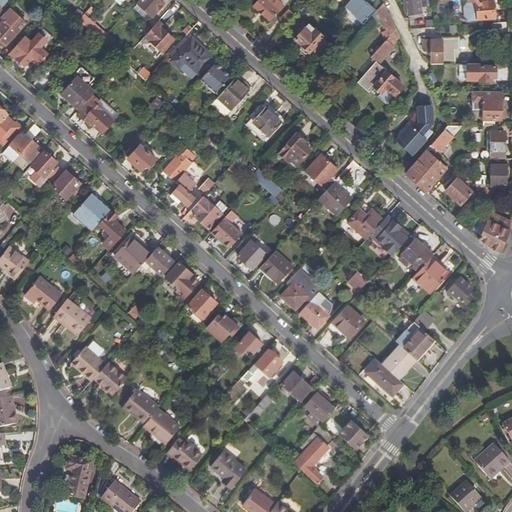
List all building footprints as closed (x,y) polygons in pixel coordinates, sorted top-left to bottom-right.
[(142,0),(138,4),(153,17),(164,5),(158,0),(142,0)] [(258,0),(253,6),(269,20),(283,5),(277,0),(258,0)] [(403,0),(404,4),(407,4),(409,15),(419,14),(417,0),(403,0)] [(482,0),(467,0),(467,2),(464,9),(464,15),(469,20),(494,18),(493,0),(482,1),(482,0)] [(396,30),(383,2),(376,10),(385,29),(382,31),(386,41),(396,30)] [(19,16),(9,26),(5,22),(0,27),(0,42),(5,47),(27,24),(19,16)] [(84,16),(78,22),(101,42),(106,36),(84,16)] [(307,23),(293,38),(299,43),(299,48),(303,52),(308,51),(322,36),(307,23)] [(156,25),(145,37),(163,53),(175,41),(161,29),(156,25)] [(386,41),(370,59),(374,63),(356,83),(367,94),(373,88),(380,94),(377,97),(386,106),(403,88),(377,65),(393,47),(392,46),(400,38),(396,30),(386,41)] [(33,57),(40,63),(48,55),(41,48),(47,42),(39,34),(31,43),(24,37),(9,53),(24,66),(33,57)] [(265,47),(270,52),(280,41),(275,36),(265,47)] [(103,44),(111,51),(117,44),(109,37),(103,44)] [(185,38),(170,55),(174,59),(171,62),(178,69),(185,63),(197,74),(213,57),(192,39),(189,42),(185,38)] [(433,65),(456,65),(456,51),(460,51),(460,40),(444,40),(444,42),(424,42),(424,50),(428,53),(433,53),(433,65)] [(129,55),(123,62),(130,68),(136,61),(129,55)] [(223,70),(216,63),(213,67),(220,73),(223,70)] [(480,64),(468,64),(468,83),(480,83),(480,84),(492,84),(492,80),(496,80),(496,66),(480,66),(480,64)] [(213,67),(201,80),(219,97),(228,87),(225,83),(231,76),(223,70),(220,73),(213,67)] [(144,69),(138,75),(145,82),(151,75),(144,69)] [(79,111),(95,93),(77,77),(61,95),(79,111)] [(219,97),(217,99),(231,112),(249,92),(235,80),(228,87),(219,97)] [(501,92),(474,92),(474,111),(485,111),(485,125),(496,125),(496,120),(502,120),(501,92)] [(100,132),(112,119),(96,105),(99,101),(94,96),(78,114),(91,126),(92,125),(100,132)] [(96,105),(114,121),(119,115),(102,99),(99,101),(96,105)] [(432,105),(420,106),(421,122),(417,127),(412,123),(396,139),(413,154),(429,137),(425,133),(433,124),(432,105)] [(0,146),(3,150),(22,129),(15,122),(14,124),(5,117),(6,115),(0,109),(0,146)] [(254,123),(269,138),(282,124),(266,109),(254,123)] [(112,119),(100,132),(102,134),(114,121),(112,119)] [(10,145),(19,154),(31,140),(39,132),(33,127),(26,135),(25,134),(21,138),(19,136),(10,145)] [(406,173),(426,192),(446,169),(429,153),(433,148),(438,152),(453,137),(445,130),(406,173)] [(491,150),(470,149),(470,159),(476,159),(505,160),(505,132),(491,132),(491,150)] [(290,163),(292,161),(298,154),(304,159),(311,151),(305,146),(308,143),(298,134),(279,154),(290,163)] [(19,154),(13,161),(22,169),(37,153),(34,150),(38,146),(31,140),(19,154)] [(147,169),(156,159),(141,146),(128,159),(141,171),(145,167),(147,169)] [(176,182),(185,172),(193,164),(187,159),(189,157),(192,160),(195,157),(187,150),(178,160),(174,159),(163,171),(176,182)] [(44,152),(27,170),(39,181),(56,163),(44,152)] [(297,166),(304,159),(298,154),(292,161),(297,166)] [(306,173),(327,191),(336,181),(332,177),(338,170),(321,155),(306,173)] [(476,159),(470,159),(463,159),(454,169),(459,174),(476,174),(476,159)] [(234,161),(229,166),(235,171),(239,166),(234,161)] [(491,185),(506,185),(506,166),(491,166),(491,184),(491,185)] [(277,190),(257,171),(251,177),(256,181),(272,195),(277,190)] [(52,187),(65,199),(80,184),(66,172),(52,187)] [(197,183),(185,172),(176,182),(179,186),(172,193),(187,206),(193,199),(188,193),(197,183)] [(336,181),(327,191),(319,200),(336,216),(356,194),(338,178),(336,181)] [(198,188),(204,194),(213,184),(207,179),(198,188)] [(445,191),(460,205),(470,194),(456,180),(445,191)] [(476,184),(476,192),(505,193),(506,185),(491,185),(491,184),(476,184)] [(277,190),(272,195),(276,199),(281,194),(277,190)] [(71,217),(89,234),(109,211),(91,194),(71,217)] [(215,205),(204,195),(193,206),(197,210),(195,213),(210,227),(223,212),(215,205)] [(215,205),(223,212),(229,205),(221,198),(215,205)] [(348,223),(366,239),(385,219),(375,210),(374,212),(365,204),(348,223)] [(481,237),(479,239),(500,252),(509,230),(510,226),(511,221),(487,210),(481,222),(473,229),(481,237)] [(106,252),(125,232),(113,221),(116,217),(110,212),(99,225),(111,236),(100,247),(106,252)] [(227,214),(211,232),(229,248),(241,234),(228,223),(232,218),(227,214)] [(113,257),(132,274),(139,267),(150,255),(138,244),(139,243),(132,237),(113,257)] [(402,254),(419,270),(431,257),(433,255),(415,239),(402,254)] [(252,269),(266,254),(251,241),(237,256),(252,269)] [(0,264),(18,278),(30,262),(8,246),(0,257),(0,264)] [(150,255),(139,267),(147,273),(152,268),(161,276),(173,263),(156,248),(150,255)] [(274,251),(259,268),(276,284),(292,267),(274,251)] [(69,259),(75,265),(80,261),(73,255),(69,259)] [(419,270),(413,277),(431,293),(449,273),(431,257),(419,270)] [(175,287),(173,290),(183,299),(197,284),(190,277),(191,275),(179,264),(165,278),(175,287)] [(472,299),(467,295),(473,289),(460,277),(448,291),(461,303),(462,301),(466,305),(472,299)] [(36,299),(49,310),(60,295),(38,279),(25,297),(33,303),(36,299)] [(295,310),(308,296),(294,283),(281,298),(295,310)] [(202,319),(216,304),(202,291),(188,306),(202,319)] [(340,313),(347,306),(351,301),(345,295),(334,307),(340,313)] [(391,302),(395,306),(400,300),(395,297),(391,302)] [(67,300),(53,318),(65,328),(67,326),(79,335),(92,320),(67,300)] [(329,317),(311,301),(300,314),(317,329),(329,317)] [(127,314),(133,318),(139,311),(134,306),(127,314)] [(340,313),(332,322),(349,338),(364,321),(347,306),(340,313)] [(221,318),(217,315),(215,318),(206,328),(221,342),(229,333),(231,336),(238,328),(225,317),(224,315),(221,318)] [(420,328),(413,322),(407,330),(413,336),(420,328)] [(407,330),(397,341),(400,345),(403,347),(416,359),(433,340),(420,328),(413,336),(407,330)] [(230,345),(234,349),(248,333),(244,330),(230,345)] [(248,333),(234,349),(241,355),(247,349),(253,354),(261,344),(248,333)] [(400,345),(382,364),(398,379),(416,359),(403,347),(400,345)] [(94,379),(106,364),(85,346),(71,362),(92,381),(94,379)] [(253,364),(247,371),(251,374),(257,368),(268,377),(281,363),(268,351),(254,365),(253,364)] [(403,383),(398,379),(382,364),(375,358),(364,371),(392,395),(403,383)] [(106,364),(94,379),(112,395),(127,378),(108,362),(106,364)] [(0,393),(11,389),(3,365),(0,366),(0,393)] [(281,385),(299,402),(310,390),(308,388),(308,386),(293,372),(281,385)] [(123,407),(145,424),(157,409),(158,407),(136,390),(123,407)] [(272,399),(266,394),(256,405),(259,408),(262,410),(272,399)] [(304,406),(322,423),(333,410),(316,394),(304,406)] [(12,398),(0,401),(0,428),(18,425),(12,398)] [(259,408),(256,405),(243,420),(245,422),(259,408)] [(145,424),(143,427),(165,444),(179,427),(157,409),(145,424)] [(511,420),(502,426),(511,441),(511,420)] [(351,422),(340,434),(356,449),(367,436),(351,422)] [(183,443),(178,438),(166,453),(171,457),(172,456),(189,469),(201,453),(185,440),(183,443)] [(287,461),(292,465),(294,463),(317,484),(323,477),(312,467),(328,449),(317,438),(300,456),(295,452),(287,461)] [(473,463),(487,479),(499,468),(501,471),(509,464),(492,446),(473,463)] [(232,488),(247,469),(223,451),(211,467),(225,478),(223,481),(232,488)] [(67,496),(84,500),(93,462),(69,457),(67,470),(72,471),(67,496)] [(499,468),(487,479),(490,481),(501,471),(499,468)] [(427,479),(421,474),(415,482),(421,486),(427,479)] [(133,511),(141,502),(114,482),(102,498),(120,511),(133,511)] [(463,511),(467,511),(481,499),(466,482),(449,497),(463,511)] [(241,506),(249,511),(269,511),(275,505),(254,490),(241,506)] [(293,511),(278,501),(275,505),(269,511),(293,511)]
